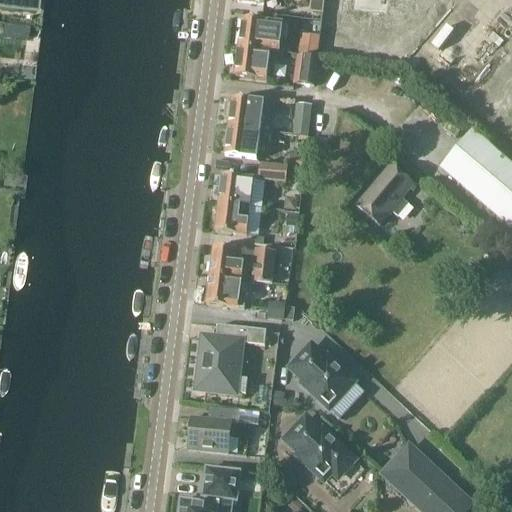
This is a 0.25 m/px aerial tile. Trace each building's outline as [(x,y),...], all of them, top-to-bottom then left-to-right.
[(349,15),(349,0),(329,0),(329,14),(349,15)] [(506,40),(463,93),(498,122),(511,105),(511,5),(508,2),(488,26),(506,40)] [(240,21),(237,49),(259,52),(276,54),(280,26),(240,21)] [(297,58),(300,40),(286,38),(283,56),(297,58)] [(259,52),(237,49),(233,77),(264,81),(265,68),(257,66),(259,52)] [(293,85),(313,88),(316,61),(297,58),(293,85)] [(230,100),(227,128),(249,131),(250,123),(253,123),(254,116),(259,117),(261,105),(230,100)] [(308,139),(312,107),(296,105),(292,136),(308,139)] [(249,131),(227,128),(223,156),(254,160),(255,147),(247,146),(249,131)] [(511,232),(511,167),(471,132),(439,169),(511,232)] [(285,184),(286,170),(263,167),(261,181),(285,184)] [(402,201),(413,187),(391,168),(357,207),(380,226),(391,213),(398,219),(408,206),(402,201)] [(223,178),(220,206),(239,208),(240,204),(243,204),(244,196),(252,197),(254,182),(223,178)] [(239,208),(220,206),(216,234),(247,238),(248,226),(237,225),(239,208)] [(213,249),(210,278),(241,282),(243,267),(253,269),(251,284),(273,286),(277,254),(255,252),(255,255),(213,249)] [(241,282),(210,278),(206,306),(244,311),(246,296),(240,295),(241,282)] [(284,323),(286,306),(269,304),(267,321),(284,323)] [(215,342),(203,340),(201,360),(199,360),(197,377),(208,378),(206,393),(246,397),(248,381),(237,380),(241,346),(265,348),(267,333),(217,328),(215,342)] [(311,348),(290,371),(309,388),(307,390),(329,410),(353,384),(331,364),(330,366),(311,348)] [(192,420),(188,453),(228,457),(232,424),(257,427),(258,414),(217,410),(216,422),(192,420)] [(306,420),(285,442),(306,462),(304,465),(324,483),(332,474),(338,479),(354,462),(329,438),(327,440),(306,420)] [(408,451),(385,475),(424,511),(466,511),(470,508),(408,451)] [(240,475),(206,470),(202,499),(205,499),(204,505),(180,502),(178,511),(217,511),(219,501),(236,504),(240,475)]
